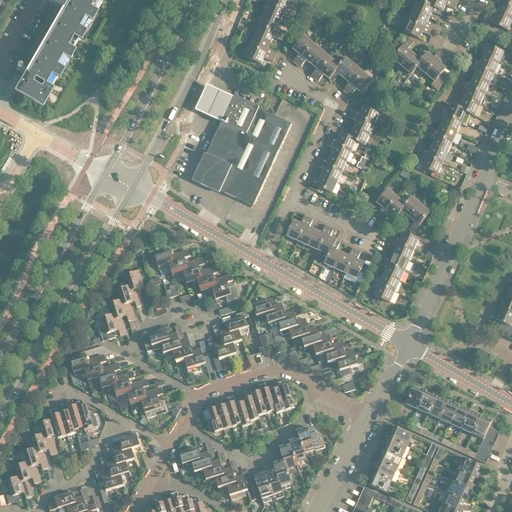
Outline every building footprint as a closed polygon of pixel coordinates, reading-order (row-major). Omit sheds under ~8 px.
[(60,13),(55,20),(58,21),(23,82),(21,81),(9,100),(38,117),(49,97),(45,95),(51,86),(55,88),(61,78),(57,75),(62,66),(66,68),(72,58),(68,56),(74,46),(78,48),(84,38),(80,36),(85,26),(89,28),(95,18),(91,16),(97,6),(101,8),(105,0),(70,0),(66,7),(54,0),(48,0),(46,5),(60,13)] [(286,9),(289,3),(282,0),(272,0),(269,6),(293,17),(295,13),(286,9)] [(443,0),(428,0),(427,4),(442,12),(445,6),(453,10),(455,6),(443,0)] [(511,21),(511,20),(511,8),(493,0),(491,4),(500,8),(497,14),(511,21)] [(511,0),(493,0),(511,8),(511,0)] [(440,17),(442,12),(427,4),(418,1),(413,12),(429,19),(431,13),(440,17)] [(291,22),(293,17),(269,6),(264,17),(279,24),(282,18),(291,22)] [(408,22),(432,33),(434,29),(426,25),(429,19),(413,12),(408,22)] [(485,16),(483,21),(507,32),(511,21),(497,14),(495,21),(485,16)] [(276,30),(279,24),(264,17),(260,27),(283,38),(285,34),(276,30)] [(431,37),(432,33),(408,22),(403,33),(419,40),(422,34),(431,37)] [(273,38),(282,42),(283,38),(260,27),(255,38),(270,45),(273,38)] [(246,46),(250,48),(274,59),(276,55),(267,51),(270,45),(255,38),(251,36),(246,46)] [(298,55),(292,62),(296,65),(313,45),(304,37),(293,50),(298,55)] [(363,38),(357,44),(362,48),(367,41),(363,38)] [(392,60),(401,68),(412,54),(407,50),(413,43),(409,40),(392,60)] [(483,58),(499,65),(504,54),(480,43),(478,48),(486,51),(483,58)] [(322,52),(313,45),(296,65),(300,69),(306,61),(311,65),(322,52)] [(272,63),(274,59),(250,48),(245,59),(260,66),(263,59),(272,63)] [(330,60),(322,52),(311,65),(316,69),(310,77),(313,80),(330,60)] [(412,54),(401,68),(411,75),(416,68),(427,55),(424,52),(418,59),(412,54)] [(416,68),(425,75),(442,54),(438,52),(432,59),(427,55),(416,68)] [(439,65),(445,57),(442,54),(425,75),(434,82),(431,86),(423,95),(429,100),(436,91),(446,78),(444,77),(446,74),(443,71),(445,69),(439,65)] [(472,60),(470,64),(494,75),(499,65),(483,58),(480,64),(472,60)] [(338,75),(344,79),(354,66),(345,59),(338,66),(328,79),(332,82),(338,75)] [(338,66),(330,60),(313,80),(317,83),(323,75),(328,79),(338,66)] [(473,79),(489,86),(494,75),(470,64),(468,69),(476,72),(473,79)] [(363,74),(354,66),(344,79),(349,83),(342,91),(346,94),(363,74)] [(245,76),(253,80),(257,72),(249,69),(245,76)] [(372,81),(363,74),(346,94),(349,97),(356,89),(362,94),(372,81)] [(462,81),(461,85),(484,96),(489,86),(473,79),(470,85),(462,81)] [(467,93),(464,99),(480,106),(484,96),(461,85),(459,89),(467,93)] [(195,110),(222,122),(226,124),(237,100),(206,86),(195,110)] [(451,107),(469,115),(475,118),(480,106),(464,99),(461,105),(453,102),(451,107)] [(280,149),(291,125),(237,100),(226,124),(280,149)] [(352,110),(350,114),(374,125),(379,115),(363,107),(360,114),(352,110)] [(448,112),(439,108),(437,112),(461,123),(465,125),(469,115),(451,107),(448,112)] [(456,133),(461,123),(437,112),(435,116),(444,120),(442,126),(456,133)] [(369,136),(374,125),(350,114),(348,118),(356,122),(354,128),(369,136)] [(222,122),(208,151),(266,178),(280,149),(226,124),(222,122)] [(430,128),(428,133),(452,143),(456,133),(442,126),(439,132),(430,128)] [(351,134),(342,130),(340,135),(356,143),(364,147),(369,136),(354,128),(351,134)] [(452,143),(428,133),(426,137),(435,141),(432,147),(447,154),(452,143)] [(329,137),(327,141),(351,153),(356,143),(340,135),(337,141),(329,137)] [(346,163),(351,153),(327,141),(325,146),(333,150),(331,156),(346,163)] [(420,149),(418,153),(442,164),(447,154),(432,147),(429,153),(420,149)] [(367,151),(364,159),(368,161),(373,151),(371,150),(370,152),(367,151)] [(208,151),(195,180),(253,207),(266,178),(208,151)] [(442,164),(418,153),(416,158),(425,162),(422,169),(437,175),(442,164)] [(328,162),(319,158),(317,162),(341,173),(346,163),(331,156),(328,162)] [(368,161),(364,159),(361,158),(357,168),(361,170),(365,160),(368,161)] [(337,184),(341,173),(317,162),(315,166),(324,170),(321,177),(337,184)] [(332,194),(337,184),(321,177),(318,183),(310,179),(308,183),(332,194)] [(382,209),(376,217),(380,219),(396,199),(387,191),(377,204),(382,209)] [(420,206),(411,198),(405,206),(394,219),(398,222),(404,215),(409,219),(420,206)] [(405,206),(396,199),(380,219),(383,222),(389,215),(394,219),(405,206)] [(413,234),(430,213),(420,206),(409,219),(415,223),(409,231),(413,234)] [(294,222),(287,237),(297,242),(308,218),(304,216),(300,225),(294,222)] [(308,228),(312,220),(308,218),(297,242),(308,247),(315,231),(308,228)] [(318,252),(329,228),(325,226),(321,234),(315,231),(308,247),(318,252)] [(329,238),(333,229),(329,228),(318,252),(315,258),(325,263),(335,241),(329,238)] [(391,236),(390,241),(413,252),(418,241),(403,234),(400,240),(391,236)] [(335,241),(325,263),(324,265),(335,270),(342,254),(335,252),(340,243),(335,241)] [(409,262),(413,252),(390,241),(388,245),(396,249),(393,255),(409,262)] [(434,247),(430,245),(425,256),(432,259),(435,251),(434,247)] [(343,273),(345,274),(356,250),(352,248),(348,257),(342,254),(335,270),(343,273)] [(157,267),(168,264),(184,259),(190,258),(187,251),(171,256),(169,250),(153,255),(155,261),(157,267)] [(357,261),(361,252),(356,250),(345,274),(344,278),(343,278),(346,279),(355,283),(363,265),(363,264),(357,261)] [(152,262),(155,261),(153,255),(144,258),(146,264),(152,262)] [(382,257),(380,261),(404,272),(409,262),(393,255),(391,261),(382,257)] [(185,264),(184,259),(168,264),(172,277),(182,274),(198,268),(204,266),(202,259),(185,264)] [(399,283),(404,272),(380,261),(378,266),(387,270),(384,276),(399,283)] [(199,272),(198,268),(182,274),(186,285),(196,281),(212,276),(218,274),(216,267),(199,272)] [(126,275),(130,287),(134,302),(136,308),(142,306),(137,290),(143,288),(138,272),(126,275)] [(214,280),(212,276),(196,281),(200,292),(211,289),(227,284),(232,282),(230,275),(214,280)] [(381,282),(372,278),(370,282),(394,293),(399,283),(384,276),(381,282)] [(158,278),(152,280),(154,286),(160,284),(158,278)] [(389,304),(394,293),(370,282),(369,286),(377,290),(374,297),(382,301),(389,304)] [(225,296),(226,302),(238,299),(234,286),(228,288),(227,284),(211,289),(214,300),(225,296)] [(167,299),(173,298),(179,296),(175,285),(170,287),(171,290),(165,292),(167,299)] [(129,304),(134,302),(130,287),(118,291),(121,301),(126,317),(127,322),(134,320),(129,304)] [(190,295),(179,299),(181,304),(191,301),(190,295)] [(374,297),(371,304),(375,306),(376,305),(379,306),(382,301),(374,297)] [(511,300),(506,298),(501,309),(511,314),(511,300)] [(256,320),(265,317),(264,314),(282,309),(281,304),(272,307),(270,300),(252,306),(256,320)] [(121,318),(126,317),(121,301),(109,305),(112,315),(117,331),(119,337),(126,335),(121,318)] [(215,304),(205,307),(207,313),(217,310),(215,304)] [(496,315),(494,319),(496,320),(495,320),(496,321),(501,323),(507,326),(509,326),(511,328),(511,314),(501,309),(498,308),(496,315)] [(95,310),(87,322),(87,323),(92,321),(98,314),(97,309),(95,310)] [(267,325),(276,322),(294,316),(293,312),(284,314),(282,309),(264,314),(265,317),(267,325)] [(227,329),(219,331),(220,336),(238,331),(239,335),(248,333),(247,328),(244,318),(248,317),(247,312),(236,316),(237,319),(225,322),(227,329)] [(101,319),(105,329),(98,331),(102,342),(114,338),(113,332),(117,331),(112,315),(101,319)] [(281,337),(289,334),(288,329),(306,324),(304,319),(296,322),(294,316),(276,322),(281,336),(281,337)] [(496,335),(501,337),(507,326),(501,323),(496,335)] [(288,329),(289,334),(291,340),(299,338),(318,332),(316,327),(308,330),(306,324),(288,329)] [(507,326),(501,337),(507,340),(511,328),(509,326),(507,326)] [(147,335),(148,339),(143,340),(147,353),(148,356),(152,355),(151,351),(153,351),(161,349),(160,344),(178,338),(176,333),(167,336),(166,330),(165,330),(164,327),(159,328),(160,331),(147,335)] [(213,345),(208,346),(210,351),(215,350),(232,344),(241,342),(239,335),(238,331),(220,336),(220,337),(222,342),(213,345)] [(319,338),(318,332),(299,338),(303,348),(311,345),(330,339),(328,335),(319,338)] [(274,345),(272,345),(275,354),(286,351),(283,344),(281,337),(281,336),(275,338),(275,339),(277,346),(274,347),(274,345)] [(163,354),(164,359),(173,356),(171,352),(189,346),(188,341),(179,344),(178,338),(160,344),(161,349),(163,354)] [(332,346),(330,339),(311,345),(315,356),(323,353),(342,347),(340,343),(332,346)] [(215,350),(210,351),(213,362),(215,369),(220,367),(218,360),(227,357),(229,362),(237,359),(232,344),(215,350)] [(201,354),(200,350),(191,352),(189,346),(171,352),(173,356),(175,362),(183,359),(201,354)] [(342,347),(323,353),(327,364),(335,361),(354,355),(352,350),(343,353),(342,347)] [(73,372),(83,369),(100,364),(106,363),(103,356),(87,361),(85,355),(84,355),(83,352),(69,356),(70,360),(69,360),(73,372)] [(195,367),(209,363),(207,357),(203,358),(201,354),(183,359),(187,370),(188,374),(197,372),(195,367)] [(355,361),(354,355),(335,361),(339,371),(340,377),(350,373),(349,368),(361,364),(360,359),(355,361)] [(101,369),(100,364),(83,369),(87,381),(98,377),(114,372),(120,370),(118,364),(101,369)] [(321,371),(319,366),(308,369),(310,374),(321,371)] [(159,370),(170,376),(167,368),(159,370)] [(115,377),(114,372),(98,377),(101,389),(112,385),(128,381),(134,379),(132,372),(115,377)] [(332,377),(330,372),(320,375),(321,381),(332,377)] [(181,382),(178,374),(173,376),(173,378),(181,382)] [(343,384),(342,379),(331,382),(333,387),(343,384)] [(126,394),(142,388),(148,387),(146,380),(129,385),(128,381),(112,385),(114,392),(115,397),(126,394)] [(276,383),(284,411),(294,408),(287,385),(284,386),(282,381),(276,383)] [(275,414),(276,414),(268,388),(265,389),(264,383),(257,385),(266,414),(274,411),(275,414)] [(276,414),(284,411),(276,383),(269,385),(271,390),(269,391),(269,388),(268,388),(276,414)] [(250,394),(257,416),(266,414),(257,385),(251,387),(253,393),(250,394)] [(353,385),(342,389),(344,394),(355,391),(353,385)] [(140,402),(157,397),(162,395),(160,388),(143,393),(142,388),(126,394),(129,405),(140,402)] [(406,405),(417,410),(425,393),(426,391),(421,388),(420,391),(414,388),(406,405)] [(242,399),(250,425),(251,425),(250,422),(258,419),(257,416),(250,394),(249,391),(243,393),(245,398),(242,399)] [(114,407),(118,406),(115,397),(114,392),(110,394),(114,407)] [(417,410),(428,415),(436,398),(437,396),(432,393),(431,396),(425,393),(417,410)] [(239,425),(240,428),(241,428),(232,396),(225,398),(227,404),(225,405),(232,427),(239,425)] [(241,428),(250,425),(242,399),(243,403),(241,403),(239,397),(233,399),(232,396),(241,428)] [(158,402),(157,397),(140,402),(145,417),(146,419),(168,412),(164,400),(158,402)] [(442,401),(436,398),(428,415),(439,420),(447,403),(448,401),(443,398),(442,401)] [(65,403),(66,406),(74,431),(75,431),(83,428),(76,406),(75,406),(73,406),(72,400),(65,403)] [(223,430),(232,427),(225,405),(222,406),(220,400),(214,402),(223,430)] [(74,403),(75,406),(76,406),(83,428),(83,431),(97,427),(94,416),(93,416),(91,410),(88,411),(86,406),(83,407),(81,401),(74,403)] [(213,433),(223,430),(214,402),(208,404),(210,409),(207,410),(213,433)] [(453,406),(447,403),(439,420),(450,425),(458,408),(459,406),(454,403),(453,406)] [(66,406),(64,406),(60,408),(62,413),(59,414),(66,437),(76,433),(75,431),(74,431),(66,406)] [(450,425),(461,430),(469,413),(470,411),(464,408),(463,411),(458,408),(450,425)] [(48,411),(51,420),(52,420),(56,436),(57,439),(66,437),(59,414),(56,415),(54,409),(48,411)] [(178,409),(171,411),(172,416),(176,418),(180,410),(178,409)] [(474,416),(469,413),(461,430),(472,435),(480,418),(481,416),(475,413),(474,416)] [(145,417),(140,425),(149,430),(146,419),(145,417)] [(397,424),(409,429),(410,425),(411,423),(400,418),(397,424)] [(483,440),(484,439),(486,434),(488,429),(492,421),(486,418),(485,421),(480,418),(472,435),(483,440)] [(52,420),(51,420),(46,421),(40,423),(43,434),(48,450),(50,456),(57,454),(52,438),(56,436),(52,420)] [(422,430),(410,425),(409,429),(420,434),(422,430)] [(299,439),(307,462),(317,458),(315,452),(324,449),(320,435),(316,433),(309,435),(307,429),(303,430),(302,427),(296,429),(299,439)] [(406,448),(410,449),(412,444),(409,443),(412,435),(393,427),(391,432),(393,433),(390,439),(407,447),(406,448)] [(486,434),(497,439),(499,434),(488,429),(486,434)] [(420,434),(431,440),(433,435),(422,430),(420,434)] [(118,441),(120,447),(111,450),(113,455),(131,449),(139,447),(136,436),(135,436),(134,432),(128,434),(129,438),(118,441)] [(32,438),(35,449),(35,448),(40,465),(41,470),(48,468),(43,452),(48,450),(43,434),(32,438)] [(497,439),(486,434),(484,439),(495,444),(497,439)] [(433,435),(431,440),(442,445),(444,440),(433,435)] [(289,442),(299,471),(309,468),(307,462),(299,439),(295,440),(294,437),(288,439),(289,442)] [(385,451),(402,458),(406,448),(407,447),(390,439),(388,438),(386,444),(388,445),(385,451)] [(483,440),(481,444),(492,449),(495,444),(484,439),(483,440)] [(442,445),(453,450),(455,445),(444,440),(442,445)] [(300,474),(299,471),(289,442),(282,444),(283,447),(279,448),(282,457),(289,478),(300,474)] [(490,454),(492,449),(481,444),(479,449),(490,454)] [(426,456),(431,458),(436,447),(431,445),(426,456)] [(453,450),(464,455),(466,450),(455,445),(453,450)] [(32,479),(33,484),(39,482),(34,466),(40,465),(35,448),(35,449),(23,452),(26,463),(27,463),(32,479)] [(182,465),(190,463),(208,457),(207,452),(198,454),(196,448),(178,454),(182,465)] [(439,448),(434,459),(438,462),(444,450),(439,448)] [(134,460),(131,449),(113,455),(114,461),(106,463),(108,468),(124,463),(134,460)] [(488,460),(490,454),(479,449),(476,454),(488,460)] [(380,462),(397,470),(402,458),(385,451),(383,450),(381,455),(383,456),(380,462)] [(476,455),(466,450),(464,455),(474,460),(476,455)] [(476,454),(476,455),(474,460),(485,465),(488,460),(476,454)] [(426,456),(421,467),(426,470),(431,458),(426,456)] [(194,473),(202,471),(220,465),(219,459),(210,462),(208,457),(190,463),(194,473)] [(293,490),(289,478),(282,457),(276,460),(277,462),(273,463),(275,470),(283,494),(293,490)] [(433,473),(438,462),(434,459),(428,471),(433,473)] [(457,471),(474,478),(476,479),(479,474),(476,473),(479,466),(463,459),(457,471)] [(378,467),(375,473),(391,481),(397,470),(380,462),(378,461),(375,466),(378,467)] [(15,466),(18,477),(19,477),(24,493),(25,499),(32,497),(27,481),(32,479),(27,463),(26,463),(15,466)] [(108,468),(109,473),(101,476),(102,481),(119,475),(128,473),(124,463),(108,468)] [(205,481),(214,478),(232,472),(231,467),(222,470),(220,465),(202,471),(205,481)] [(421,481),(426,470),(421,467),(416,479),(421,481)] [(285,500),(283,494),(275,470),(270,472),(269,469),(263,471),(274,504),(285,500)] [(263,507),(274,504),(263,471),(257,473),(258,476),(254,478),(263,507)] [(428,471),(423,482),(428,485),(433,473),(428,471)] [(452,482),(469,490),(471,491),(474,485),(471,484),(474,478),(457,471),(452,482)] [(217,489),(226,486),(244,480),(242,476),(234,478),(232,472),(214,478),(217,489)] [(391,481),(375,473),(373,472),(370,478),(372,479),(369,485),(386,493),(391,481)] [(105,492),(123,486),(119,475),(102,481),(103,482),(97,484),(103,503),(108,502),(105,492)] [(8,504),(17,501),(20,500),(18,494),(24,493),(19,477),(18,477),(7,480),(10,491),(4,493),(8,504)] [(416,479),(411,490),(415,492),(421,481),(416,479)] [(242,492),(247,491),(250,501),(255,500),(250,483),(245,485),(244,480),(226,486),(230,501),(243,497),(242,492)] [(447,494),(464,501),(466,502),(468,497),(466,496),(469,490),(452,482),(448,480),(446,486),(447,488),(449,489),(447,494)] [(423,482),(418,494),(423,496),(428,485),(423,482)] [(372,499),(372,498),(374,493),(364,488),(361,493),(372,499)] [(405,502),(410,505),(415,492),(411,490),(405,502)] [(176,492),(170,494),(175,511),(185,511),(181,497),(178,498),(176,492)] [(72,493),(54,498),(55,503),(57,509),(65,506),(84,501),(82,496),(74,499),(72,493)] [(361,493),(359,499),(370,504),(372,499),(361,493)] [(372,498),(382,502),(384,497),(374,493),(372,498)] [(165,511),(175,511),(170,494),(164,496),(165,502),(163,503),(165,511)] [(423,496),(418,494),(413,506),(417,508),(423,496)] [(464,501),(447,494),(442,505),(457,511),(461,511),(463,508),(461,507),(464,501)] [(195,511),(192,500),(189,501),(187,495),(181,497),(185,511),(195,511)] [(382,502),(393,507),(395,502),(384,497),(382,502)] [(156,511),(165,511),(163,503),(161,504),(159,498),(153,500),(155,506),(156,511)] [(192,500),(195,511),(205,511),(204,510),(202,503),(199,504),(197,498),(192,500)] [(359,499),(357,503),(367,509),(370,504),(359,499)] [(84,501),(65,506),(66,511),(85,511),(96,509),(94,504),(86,507),(84,501)] [(393,507),(403,511),(404,511),(407,507),(395,502),(393,507)] [(432,511),(457,511),(442,505),(436,502),(432,511)] [(57,509),(55,503),(47,505),(49,511),(54,510),(57,509)] [(365,511),(367,509),(357,503),(354,509),(360,511),(365,511)]
